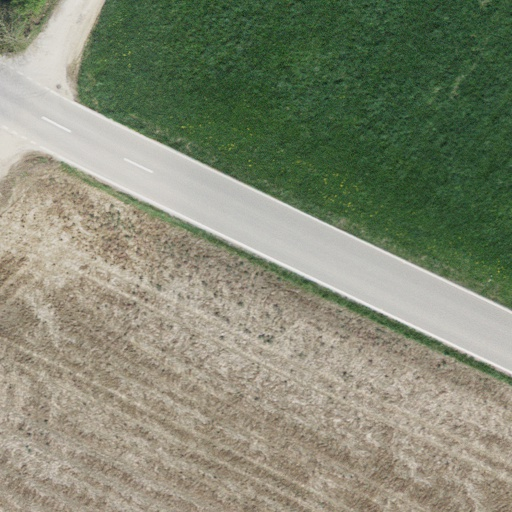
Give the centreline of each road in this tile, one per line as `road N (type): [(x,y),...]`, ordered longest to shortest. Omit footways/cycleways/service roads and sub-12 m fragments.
road 1 (tertiary): [(0,94),(511,342)]
road 2 (track): [(80,0),(0,127)]
